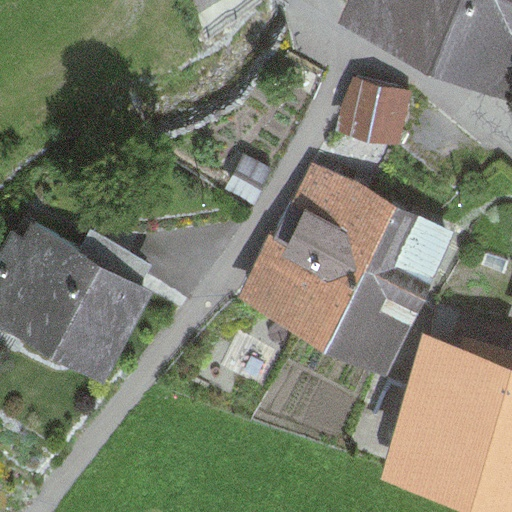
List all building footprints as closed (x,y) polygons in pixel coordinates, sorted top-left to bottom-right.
[(430,0),(354,0),(353,2),(417,31),(430,0)] [(511,0),(430,0),(417,31),(511,73),(511,0)] [(356,74),(345,117),(393,129),(404,86),(356,74)] [(246,155),(231,181),(250,192),(265,165),(246,155)] [(247,280),(314,315),(357,233),(370,240),(391,200),(313,159),(247,280)] [(370,240),(357,233),(314,315),(384,352),(446,231),(430,221),(391,200),(370,240)] [(0,267),(0,280),(21,293),(18,298),(45,314),(42,319),(69,334),(75,323),(106,341),(139,283),(118,271),(129,251),(92,231),(83,247),(35,219),(26,235),(14,228),(0,252),(0,264),(1,265),(0,267)] [(399,437),(476,461),(511,349),(466,335),(462,349),(430,339),(399,437)] [(511,348),(511,349),(476,461),(511,471),(511,348)]
